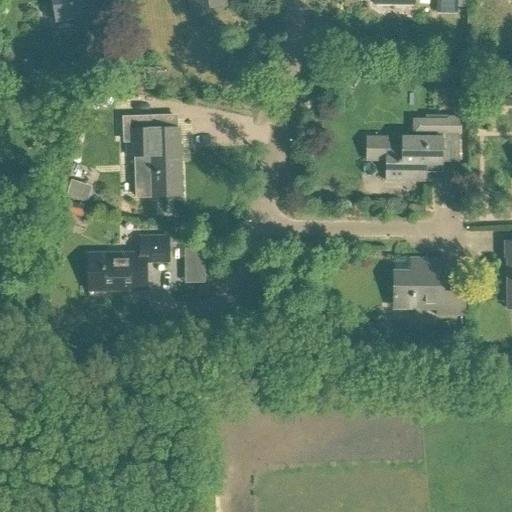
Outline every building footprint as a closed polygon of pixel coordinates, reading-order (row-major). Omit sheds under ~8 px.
[(50,0),(54,23),(72,20),(74,32),(103,27),(99,0),(50,0)] [(227,8),(225,0),(186,0),(189,15),(227,8)] [(373,0),(373,6),(412,6),(412,0),(436,0),(436,13),(455,14),(455,8),(455,0),(373,0)] [(21,67),(15,73),(24,82),(35,72),(29,66),(26,63),(21,67)] [(460,71),(443,71),(443,85),(460,86),(460,71)] [(508,106),(508,89),(498,89),(499,106),(508,106)] [(474,111),(475,116),(475,125),(487,125),(487,116),(487,111),(474,111)] [(176,117),(122,118),(122,132),(129,132),(129,143),(127,143),(127,157),(134,157),(136,199),(149,198),(181,197),(179,142),(177,142),(176,117)] [(458,118),(430,118),(412,118),(412,138),(401,138),(401,147),(389,147),(389,139),(368,139),(368,161),(385,161),(384,182),(426,182),(426,174),(442,174),(442,155),(458,155),(458,118)] [(167,263),(167,237),(139,237),(139,255),(87,256),(88,292),(145,291),(145,263),(167,263)] [(204,244),(184,244),(184,260),(204,260),(204,244)] [(436,316),(452,316),(464,316),(465,284),(442,283),(442,261),(409,260),(409,273),(393,273),(393,310),(436,310),(436,316)]
